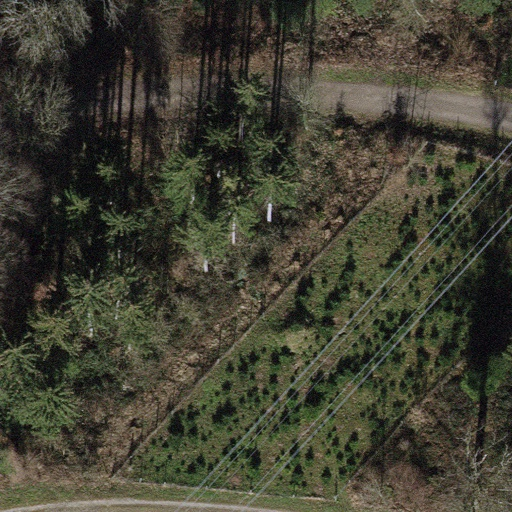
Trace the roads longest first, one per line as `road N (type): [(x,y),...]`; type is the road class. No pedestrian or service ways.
road 1 (track): [(0,100),(190,62),(440,91),(511,108)]
road 2 (track): [(273,511),(75,504),(35,511)]
